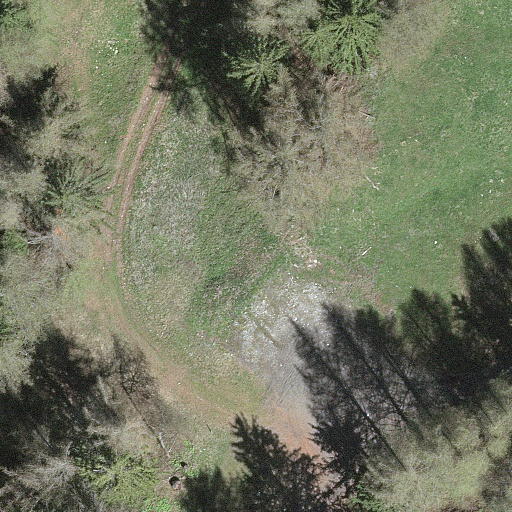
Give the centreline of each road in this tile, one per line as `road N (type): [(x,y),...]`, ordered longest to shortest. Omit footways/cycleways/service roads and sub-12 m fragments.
road 1 (track): [(301,434),(99,508),(65,388),(68,198),(156,0)]
road 2 (track): [(511,363),(449,393),(301,434)]
